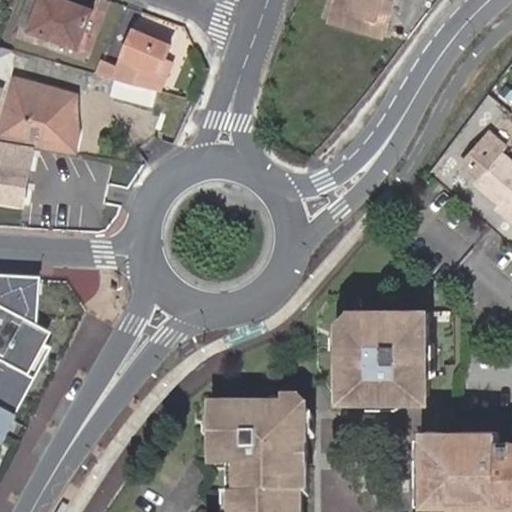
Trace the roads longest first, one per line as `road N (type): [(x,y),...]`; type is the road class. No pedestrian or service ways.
road 1 (secondary): [(492,0),(431,70),(374,159),(334,195),(286,206)]
road 2 (secondary): [(151,328),(64,452),(34,511)]
road 3 (secondary): [(167,285),(184,296),(225,301),(262,284),(285,248),(286,206)]
road 4 (residential): [(139,237),(104,250),(0,245)]
road 5 (residential): [(219,153),(262,26)]
road 6 (secondary): [(219,153),(176,162),(159,176),(144,201),(139,237)]
